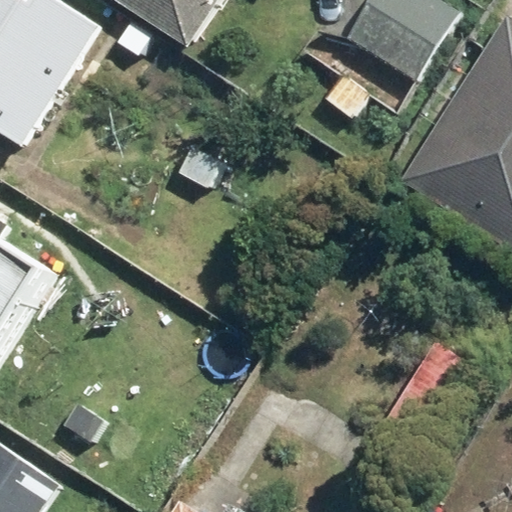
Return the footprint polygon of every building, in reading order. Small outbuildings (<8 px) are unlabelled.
[(32,0),(0,0),(0,129),(32,151),(111,31),(63,0),(46,0),(42,6),(32,0)] [(119,0),(200,53),(234,0),(119,0)] [(469,14),(446,0),(380,0),(354,44),(425,87),(469,14)] [(413,181),(511,244),(511,27),(413,181)] [(0,364),(59,275),(0,236),(0,364)] [(495,371),(443,339),(384,434),(436,466),(495,371)] [(0,511),(52,511),(68,491),(0,443),(0,511)]
